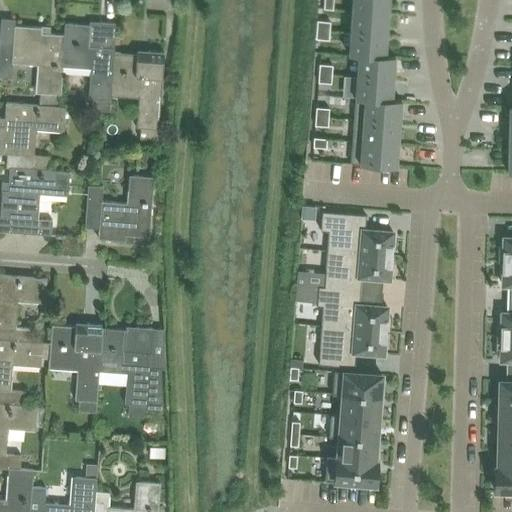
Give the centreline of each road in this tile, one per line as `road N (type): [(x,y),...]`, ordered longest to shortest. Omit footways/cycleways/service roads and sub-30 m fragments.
road 1 (residential): [(427,231),(401,511)]
road 2 (residential): [(464,511),(470,238)]
road 3 (residential): [(431,0),(442,75),(459,118)]
road 4 (residential): [(459,118),(490,0)]
